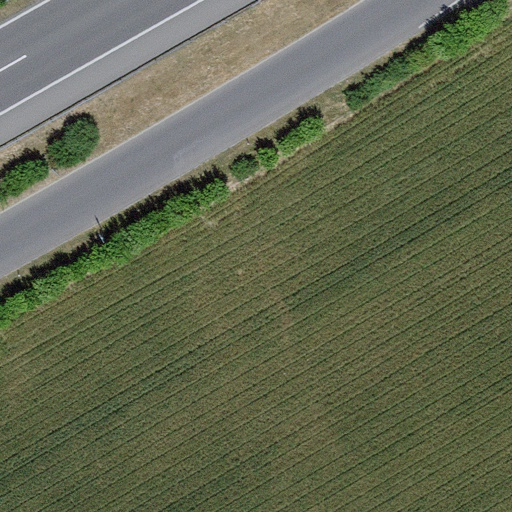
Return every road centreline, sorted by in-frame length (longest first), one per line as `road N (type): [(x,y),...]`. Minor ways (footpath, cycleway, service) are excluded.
road 1 (motorway): [(0,251),(415,0)]
road 2 (motorway): [(0,71),(126,0)]
